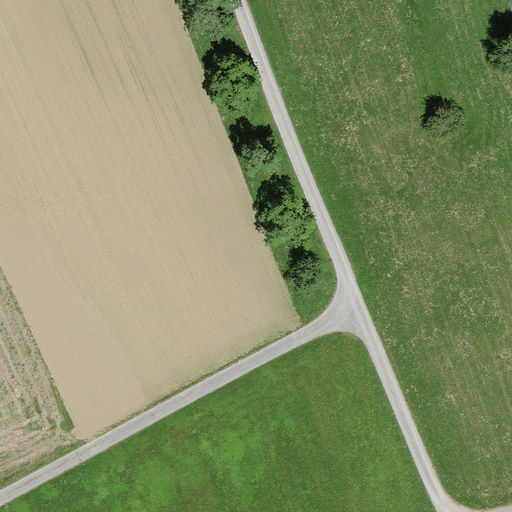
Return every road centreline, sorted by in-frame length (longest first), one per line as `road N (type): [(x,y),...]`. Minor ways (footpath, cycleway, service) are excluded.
road 1 (track): [(445,511),(238,0)]
road 2 (track): [(0,499),(358,310)]
